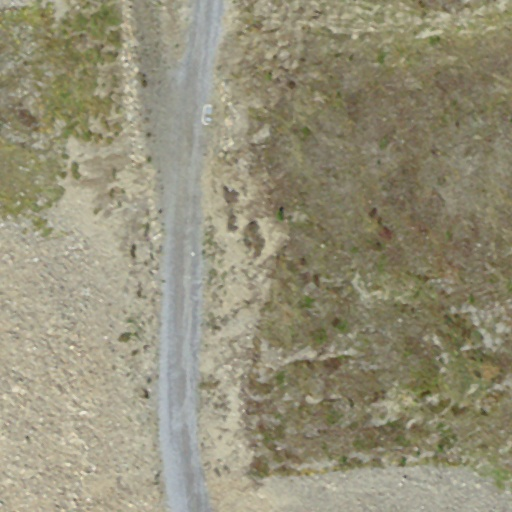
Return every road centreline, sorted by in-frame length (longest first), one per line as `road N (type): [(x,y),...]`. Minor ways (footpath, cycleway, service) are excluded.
road 1 (track): [(209,0),(179,222),(178,422),(193,511)]
road 2 (track): [(184,160),(145,0)]
